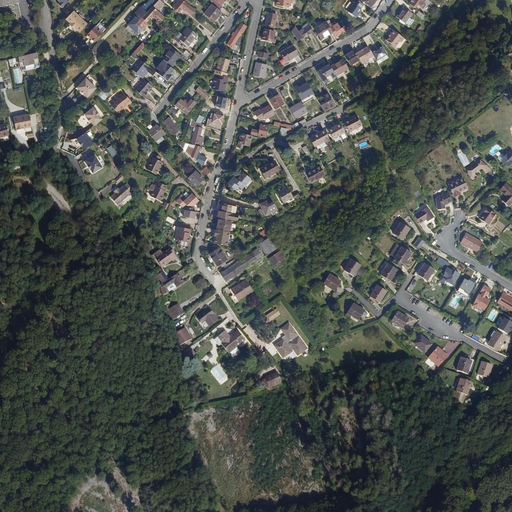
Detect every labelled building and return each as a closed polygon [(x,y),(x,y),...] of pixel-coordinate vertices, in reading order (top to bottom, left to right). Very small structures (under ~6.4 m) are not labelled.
[(17,2),(18,2),(17,0),(0,0),(1,6),(8,4),(13,22),(15,29),(16,32),(19,35),(22,39),(27,41),(33,43),(34,35),(31,34),(28,32),(25,29),(23,25),(21,22),(17,2)] [(57,0),(60,2),(59,4),(63,8),(71,0),(57,0)] [(142,17),(136,23),(143,29),(148,23),(147,21),(153,15),(160,22),(165,17),(158,10),(164,2),(163,1),(161,0),(157,0),(150,9),(142,17)] [(178,0),(173,6),(179,11),(183,7),(190,12),(194,8),(187,2),(186,2),(183,0),(178,0)] [(294,3),(293,3),(293,0),(278,0),(277,0),(277,3),(278,5),(293,8),(294,3)] [(360,10),(361,9),(364,4),(358,0),(354,0),(347,10),(357,17),(361,11),(360,10)] [(217,17),(222,11),(219,9),(212,3),(205,12),(215,20),(217,17)] [(136,23),(142,17),(150,9),(144,4),(134,14),(136,16),(128,24),(132,27),(136,23)] [(405,22),(405,23),(409,25),(413,20),(409,17),(412,13),(404,7),(397,16),(400,18),(399,20),(404,23),(405,22)] [(74,9),(66,17),(71,22),(70,23),(71,24),(72,23),(74,25),(73,26),(75,27),(76,26),(80,30),(88,22),(82,17),(84,16),(80,12),(79,14),(74,9)] [(265,25),(275,27),(277,14),(268,12),(265,25)] [(89,37),(94,41),(106,29),(101,25),(102,24),(99,21),(88,33),(91,35),(89,37)] [(321,39),(333,32),(328,24),(326,21),(315,27),(321,39)] [(336,36),(346,30),(344,26),(341,28),(337,22),(333,25),(331,23),(328,24),(333,32),(336,36)] [(136,23),(132,27),(138,33),(143,29),(136,23)] [(307,36),(313,31),(309,24),(303,28),(299,31),(295,25),(292,29),(299,39),(300,38),(301,39),(304,38),(303,36),(306,34),(307,36)] [(181,39),(189,46),(198,34),(188,26),(179,37),(181,39)] [(227,43),(232,46),(242,31),(237,28),(227,43)] [(262,38),(273,41),(275,31),(264,28),(262,38)] [(390,44),(398,50),(406,39),(394,29),(390,34),(391,34),(390,36),(387,40),(391,43),(390,44)] [(133,52),(136,54),(145,44),(143,41),(133,52)] [(285,61),(298,54),(293,44),(280,52),(285,61)] [(383,45),(372,52),(374,55),(377,60),(379,63),(382,61),(381,58),(388,54),(383,45)] [(356,53),(360,59),(362,64),(369,60),(368,58),(374,55),(372,52),(369,46),(356,53)] [(168,62),(171,65),(180,54),(172,47),(163,58),(168,62)] [(360,59),(356,53),(354,50),(345,55),(350,64),(360,59)] [(21,67),(38,64),(36,54),(17,58),(20,68),(21,67)] [(216,70),(226,73),(230,59),(221,56),(216,70)] [(172,76),(170,74),(174,69),(167,63),(168,62),(163,58),(157,67),(160,70),(158,73),(168,80),(172,76)] [(334,72),(336,75),(349,68),(343,58),(331,66),(334,72)] [(136,71),(142,77),(151,66),(142,59),(135,68),(137,70),(136,71)] [(253,75),(264,77),(267,64),(256,62),(253,75)] [(325,77),(334,72),(331,66),(329,63),(320,68),(325,77)] [(21,67),(22,72),(39,68),(38,64),(21,67)] [(16,84),(23,83),(20,68),(14,69),(16,84)] [(86,76),(76,87),(83,94),(84,92),(88,96),(97,87),(86,76)] [(144,96),(146,93),(152,85),(144,78),(135,89),(144,96)] [(212,88),(224,91),(226,80),(219,79),(214,78),(212,88)] [(315,94),(308,83),(299,88),(298,85),(294,87),(302,101),(315,94)] [(202,88),(199,92),(205,97),(208,92),(202,88)] [(126,103),(130,100),(124,91),(113,100),(114,102),(111,104),(117,112),(124,106),(123,105),(126,103)] [(324,110),(335,104),(328,92),(324,95),(326,98),(324,99),(326,101),(320,104),(324,110)] [(275,108),(284,103),(279,93),(270,98),(275,108)] [(227,98),(218,97),(216,106),(225,108),(227,98)] [(183,101),(181,98),(175,105),(187,114),(196,102),(191,98),(188,101),(185,99),(183,101)] [(295,117),(307,110),(307,109),(303,102),(295,106),(294,105),(290,107),(295,117)] [(314,114),(321,110),(317,103),(310,107),(307,109),(307,110),(310,115),(314,113),(314,114)] [(265,118),(275,112),(270,104),(261,110),(260,108),(255,111),(260,119),(264,116),(265,118)] [(93,108),(85,114),(87,117),(87,118),(90,122),(93,125),(101,119),(99,116),(99,115),(96,111),(96,112),(93,108)] [(212,121),(222,124),(224,114),(219,113),(219,115),(214,114),(212,121)] [(359,124),(359,123),(353,113),(350,115),(350,117),(348,118),(342,121),(347,130),(359,124)] [(14,118),(16,131),(24,129),(24,128),(32,126),(30,117),(30,115),(14,118)] [(178,134),(182,132),(169,117),(162,122),(173,136),(177,133),(178,134)] [(87,118),(81,122),(84,126),(90,122),(87,118)] [(204,137),(200,136),(203,123),(200,122),(196,121),(195,126),(197,126),(193,141),(194,141),(193,144),(201,146),(201,143),(202,143),(204,137)] [(327,128),(332,137),(343,131),(338,122),(327,128)] [(257,134),(266,136),(269,125),(260,123),(257,134)] [(156,140),(164,133),(157,124),(149,131),(156,140)] [(0,137),(8,136),(6,125),(0,126),(0,137)] [(278,135),(288,131),(288,128),(280,126),(278,135)] [(309,136),(314,145),(324,139),(325,141),(329,139),(324,128),(309,136)] [(96,144),(88,132),(78,139),(86,151),(96,144)] [(244,144),(249,145),(251,135),(240,132),(237,146),(243,147),(244,144)] [(191,155),(196,157),(201,146),(193,144),(192,144),(188,152),(191,153),(191,155)] [(306,145),(302,148),(308,155),(311,152),(306,145)] [(511,150),(510,149),(505,155),(502,152),(498,156),(498,157),(501,160),(503,160),(503,164),(511,164),(511,150)] [(463,151),(458,154),(464,164),(469,162),(463,151)] [(147,169),(156,173),(162,161),(159,159),(160,156),(154,153),(147,169)] [(93,155),(84,161),(86,165),(87,166),(88,166),(89,168),(88,168),(89,170),(92,173),(101,167),(93,155)] [(485,173),(490,169),(486,166),(487,165),(480,159),(476,162),(475,161),(465,168),(468,172),(467,172),(470,177),(472,179),(473,179),(477,176),(476,174),(475,174),(474,172),(474,169),(479,166),(483,170),(483,171),(485,173)] [(260,168),(265,177),(279,169),(274,160),(268,163),(269,165),(264,168),(263,166),(260,168)] [(312,181),(324,174),(319,165),(307,172),(312,181)] [(202,170),(207,174),(210,171),(206,166),(202,170)] [(196,186),(203,179),(195,170),(188,177),(196,186)] [(238,185),(242,188),(251,178),(243,171),(237,178),(234,175),(228,183),(235,189),(238,185)] [(121,173),(115,179),(117,182),(124,177),(121,173)] [(454,196),(460,193),(459,191),(467,187),(462,177),(448,184),(454,196)] [(164,190),(166,185),(157,180),(154,185),(155,185),(151,195),(161,200),(165,190),(164,190)] [(133,190),(127,182),(124,185),(123,185),(119,189),(118,188),(114,191),(115,192),(110,196),(117,204),(117,203),(119,204),(122,201),(122,200),(130,193),(130,192),(133,190)] [(501,199),(508,206),(511,201),(511,189),(505,183),(499,189),(505,195),(501,199)] [(283,202),(292,196),(287,187),(277,192),(283,202)] [(180,197),(176,200),(180,203),(183,206),(186,203),(188,205),(194,205),(199,199),(192,192),(183,201),(180,197)] [(445,207),(444,204),(451,201),(447,192),(435,198),(437,208),(445,207)] [(280,208),(275,200),(271,202),(268,199),(261,203),(267,215),(280,208)] [(231,218),(237,219),(238,213),(230,212),(231,204),(223,203),(221,210),(218,210),(217,215),(219,216),(218,218),(231,220),(231,218)] [(427,220),(433,216),(427,206),(414,214),(419,222),(425,218),(427,220)] [(479,218),(487,224),(495,213),(486,207),(479,218)] [(185,208),(184,215),(194,217),(195,210),(185,208)] [(217,229),(229,231),(231,220),(218,218),(217,229)] [(393,232),(402,238),(409,227),(400,221),(393,232)] [(191,236),(189,236),(191,228),(178,226),(175,239),(190,242),(191,236)] [(217,229),(215,228),(214,235),(215,235),(218,235),(217,237),(215,237),(214,243),(227,245),(229,231),(217,229)] [(476,251),(482,242),(466,233),(460,242),(476,251)] [(258,243),(265,254),(276,246),(270,236),(258,243)] [(420,237),(414,244),(419,248),(425,241),(420,237)] [(490,245),(492,247),(498,241),(496,239),(490,245)] [(403,262),(403,263),(410,251),(401,245),(398,249),(394,246),(389,254),(394,257),(391,261),(398,266),(399,267),(403,262)] [(171,259),(175,257),(172,252),(174,251),(171,247),(165,251),(171,259)] [(217,265),(226,259),(219,247),(209,254),(217,265)] [(240,276),(238,272),(262,256),(257,248),(220,272),(225,281),(226,280),(228,283),(240,276)] [(269,259),(270,261),(281,252),(279,250),(269,257),(270,258),(269,259)] [(166,263),(171,259),(165,251),(160,254),(166,263)] [(270,261),(272,264),(284,257),(281,252),(270,261)] [(162,266),(166,263),(160,254),(156,257),(162,266)] [(446,268),(448,266),(450,262),(440,257),(437,261),(446,268)] [(343,269),(353,275),(360,264),(351,258),(343,269)] [(380,274),(389,280),(397,268),(388,262),(380,274)] [(417,274),(426,279),(433,268),(424,262),(417,274)] [(454,270),(448,266),(446,268),(442,275),(446,277),(445,279),(455,285),(462,273),(455,269),(454,270)] [(161,281),(168,277),(165,273),(162,275),(160,272),(156,275),(161,281)] [(169,289),(177,285),(184,280),(178,272),(159,285),(163,292),(169,289)] [(323,282),(334,290),(340,280),(329,273),(323,282)] [(477,283),(466,277),(459,291),(470,297),(477,283)] [(238,299),(247,293),(240,282),(231,288),(238,299)] [(370,296),(379,302),(386,290),(377,284),(370,296)] [(492,289),(486,285),(482,292),(483,293),(482,294),(480,293),(473,304),(480,308),(480,306),(486,310),(492,300),(486,297),(488,293),(489,294),(492,289)] [(511,299),(503,294),(498,303),(511,311),(511,299)] [(364,310),(364,309),(353,302),(347,312),(351,314),(358,319),(361,315),(363,316),(365,316),(367,313),(366,312),(366,311),(364,310)] [(173,313),(181,308),(178,304),(170,309),(173,313)] [(210,326),(219,319),(210,308),(198,317),(202,324),(206,321),(210,326)] [(281,314),(276,308),(268,314),(272,321),(281,314)] [(391,320),(402,327),(408,317),(397,310),(391,320)] [(511,328),(511,321),(505,318),(499,328),(509,334),(511,328)] [(309,348),(289,322),(281,328),(285,334),(282,337),(283,339),(275,345),(284,357),(294,350),(298,355),(309,348)] [(182,342),(191,337),(185,327),(176,331),(182,342)] [(235,346),(236,347),(245,339),(237,329),(230,335),(222,341),(221,342),(228,351),(235,346)] [(222,341),(230,335),(226,330),(218,337),(222,341)] [(487,345),(496,351),(504,338),(493,330),(489,336),(491,337),(487,345)] [(424,351),(431,343),(420,334),(413,342),(424,351)] [(428,358),(437,366),(446,356),(440,351),(441,349),(437,346),(428,358)] [(201,358),(205,362),(211,357),(207,353),(201,358)] [(469,367),(473,369),(476,358),(472,357),(471,360),(460,357),(456,370),(467,373),(469,367)] [(199,367),(205,362),(201,358),(196,363),(199,367)] [(484,377),(487,378),(492,365),(481,361),(475,380),(482,383),(484,377)] [(218,364),(211,370),(222,384),(229,379),(218,364)] [(269,387),(281,382),(277,371),(264,377),(265,378),(260,380),(264,388),(268,386),(269,387)] [(456,391),(466,395),(471,382),(460,378),(456,391)]
